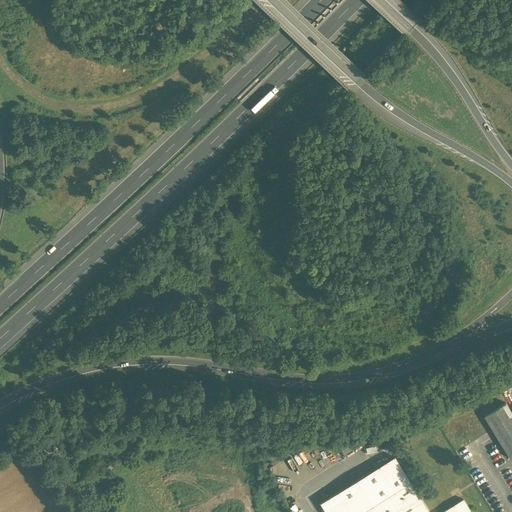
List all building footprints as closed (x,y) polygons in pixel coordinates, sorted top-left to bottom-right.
[(343,36),(369,7),(364,3),(360,9),(355,4),(334,27),(343,36)] [(511,414),(506,405),(484,418),(510,460),(511,458),(511,414)] [(351,442),(339,447),(343,457),(355,452),(351,442)] [(428,511),(395,457),(319,503),(324,511),(428,511)] [(443,511),(470,511),(463,501),(443,511)]
